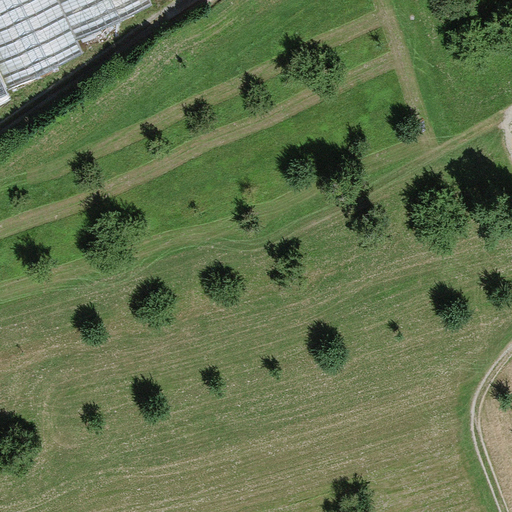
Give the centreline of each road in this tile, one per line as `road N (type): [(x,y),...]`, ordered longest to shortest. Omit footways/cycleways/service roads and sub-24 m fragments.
road 1 (track): [(186,0),(0,130)]
road 2 (track): [(504,511),(476,410),(511,352)]
